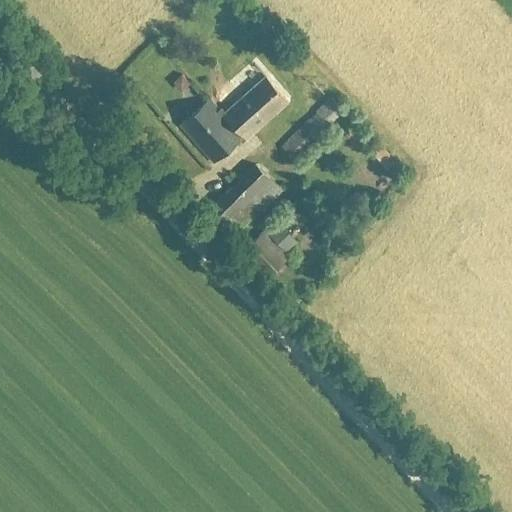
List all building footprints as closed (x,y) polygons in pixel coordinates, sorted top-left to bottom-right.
[(249,137),(288,102),(266,77),(223,115),(210,99),(180,125),(213,163),(247,134),(249,137)] [(305,138),(290,154),(299,162),(314,147),(305,138)] [(386,142),(376,148),(391,177),(401,172),(386,142)] [(229,244),(283,192),(256,164),(202,216),(229,244)] [(264,285),(291,258),(264,231),(237,257),(264,285)]
